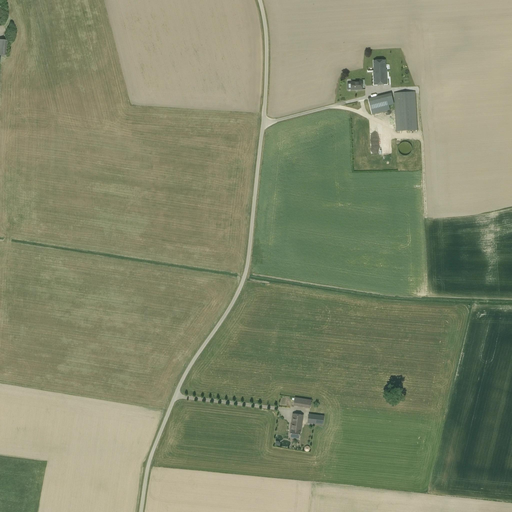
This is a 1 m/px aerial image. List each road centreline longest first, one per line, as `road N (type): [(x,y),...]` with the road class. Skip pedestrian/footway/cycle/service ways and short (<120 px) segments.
road 1 (unclassified): [(175,395),(248,260),(265,101),(260,0)]
road 2 (unclassified): [(140,511),(149,459),(175,395)]
